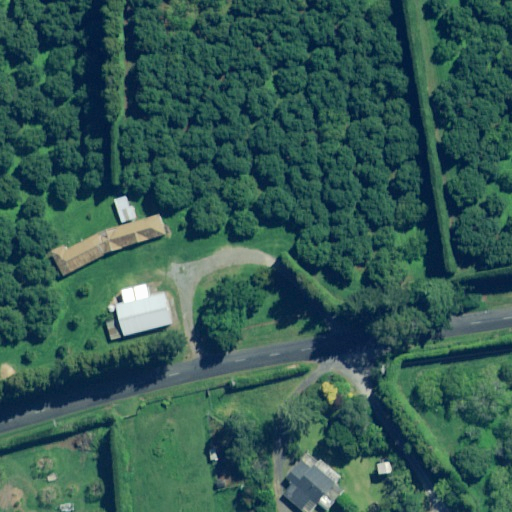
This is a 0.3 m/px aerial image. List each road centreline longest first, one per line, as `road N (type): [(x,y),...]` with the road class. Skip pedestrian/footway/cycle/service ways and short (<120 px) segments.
road 1 (unclassified): [(0,423),(217,364),(511,317)]
road 2 (track): [(341,344),(456,511)]
